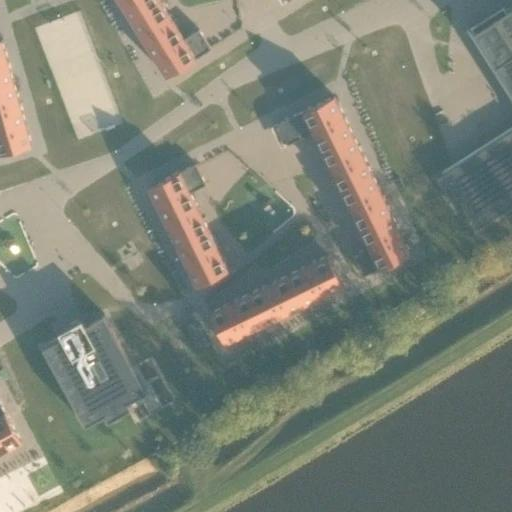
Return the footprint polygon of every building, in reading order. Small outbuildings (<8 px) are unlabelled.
[(184,38),(160,0),(119,0),(167,76),(211,49),(199,29),(184,38)] [(511,206),(511,8),(507,11),(496,18),(493,13),(470,28),(511,92),(511,130),(445,173),(437,178),(457,209),(462,206),(477,229),(511,206)] [(0,153),(32,144),(2,39),(0,39),(0,153)] [(411,252),(334,96),(277,123),(279,126),(276,127),(284,143),(286,142),(288,144),(313,132),(369,247),(354,254),(364,275),(411,252)] [(228,269),(190,192),(206,184),(196,163),(149,186),(197,285),(228,269)] [(225,342),(343,286),(329,255),(210,312),(225,342)] [(147,391),(105,314),(86,324),(82,318),(59,331),(62,337),(43,347),(86,425),(105,415),(108,421),(132,408),(128,402),(147,391)] [(0,453),(22,441),(0,400),(0,453)]
